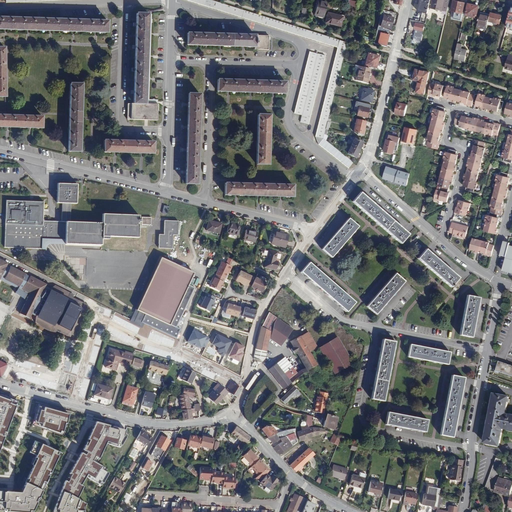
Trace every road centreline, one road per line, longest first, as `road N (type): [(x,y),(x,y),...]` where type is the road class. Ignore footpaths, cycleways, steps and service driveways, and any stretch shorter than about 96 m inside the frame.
road 1 (residential): [(441,242),(466,149),(445,144),(454,108),(511,123)]
road 2 (residential): [(379,329),(363,415),(379,430),(470,448)]
road 3 (tertiary): [(406,0),(372,146),(358,171)]
road 4 (residential): [(126,1),(124,132),(166,133)]
road 5 (residential): [(0,152),(164,192)]
road 6 (residential): [(96,317),(245,382)]
road 7 (tertiary): [(157,424),(0,384)]
road 8 (residential): [(171,2),(297,39),(299,64)]
road 9 (residential): [(299,64),(288,124),(352,178)]
road 10 (residential): [(203,201),(208,61)]
road 11 (residential): [(148,494),(280,504)]
road 12 (residential): [(0,7),(126,1)]
